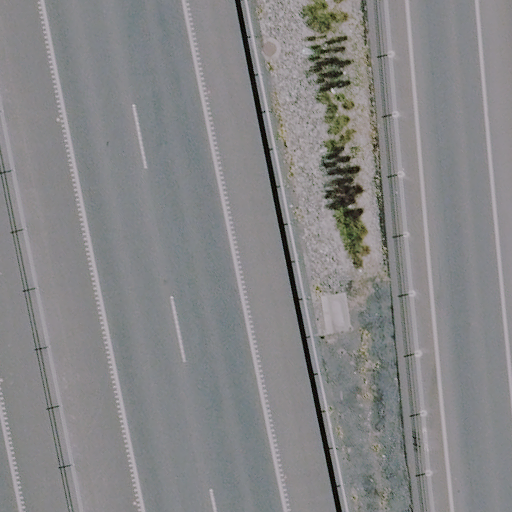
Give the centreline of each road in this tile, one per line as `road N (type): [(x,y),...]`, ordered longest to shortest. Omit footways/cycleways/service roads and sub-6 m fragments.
road 1 (motorway): [(113,0),(216,511)]
road 2 (motorway): [(444,0),(492,511)]
